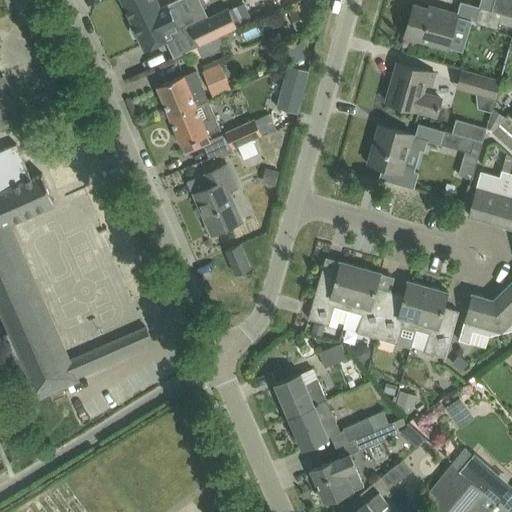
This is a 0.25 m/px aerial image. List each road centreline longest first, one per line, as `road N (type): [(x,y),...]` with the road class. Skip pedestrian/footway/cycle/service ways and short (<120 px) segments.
road 1 (residential): [(220,362),(66,0)]
road 2 (residential): [(0,494),(220,362)]
road 3 (residential): [(297,201),(354,0)]
road 4 (residential): [(482,256),(297,201)]
road 5 (residential): [(220,362),(250,336),(263,310),(297,201)]
road 6 (residential): [(289,511),(220,362)]
